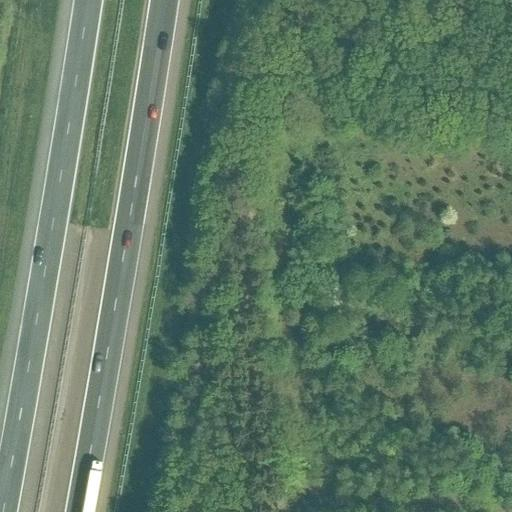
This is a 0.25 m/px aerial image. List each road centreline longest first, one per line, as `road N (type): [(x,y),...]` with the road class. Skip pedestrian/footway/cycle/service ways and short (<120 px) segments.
road 1 (motorway): [(87,0),(2,511)]
road 2 (motorway): [(79,511),(162,0)]
